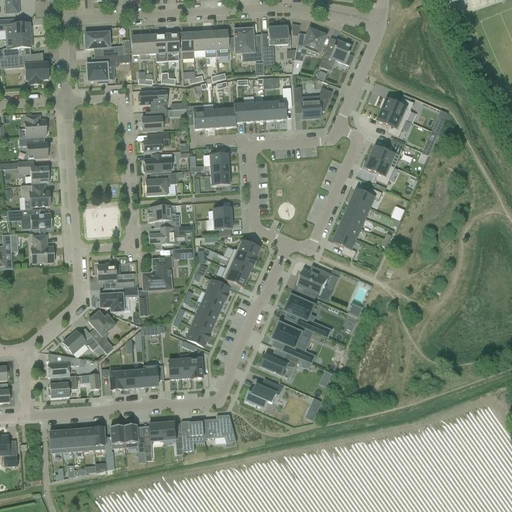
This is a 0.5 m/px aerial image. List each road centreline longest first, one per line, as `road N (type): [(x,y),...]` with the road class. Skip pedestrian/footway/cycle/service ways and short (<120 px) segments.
road 1 (unclassified): [(66,103),(61,34),(73,19),(316,11),(380,27)]
road 2 (residential): [(286,244),(217,401),(25,416)]
road 3 (residential): [(76,252),(129,243),(124,111),(114,99),(66,103)]
road 4 (residential): [(338,130),(356,142),(313,244),(286,244)]
road 5 (residential): [(76,252),(66,103)]
road 6 (residential): [(19,352),(80,299),(76,252)]
